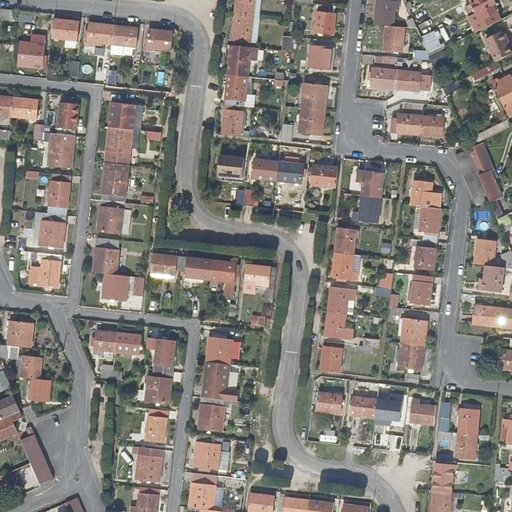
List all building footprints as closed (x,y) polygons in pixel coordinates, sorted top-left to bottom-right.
[(254,19),(255,0),(237,0),(235,17),(254,19)] [(479,31),(500,20),(493,4),(495,3),(492,0),(471,0),(472,3),(477,12),(479,12),(483,18),(475,22),(479,31)] [(378,3),(375,27),(386,28),(393,29),(396,12),(399,12),(400,6),(378,3)] [(477,12),(472,3),(463,8),(471,24),(475,22),(483,18),(479,12),(477,12)] [(334,14),(335,7),(318,5),(317,25),(314,25),(314,30),(316,31),(316,32),(334,34),(336,14),(334,14)] [(14,22),(15,12),(1,10),(0,21),(14,22)] [(251,43),(252,43),(254,19),(235,17),(232,44),(250,46),(251,43)] [(55,20),(53,39),(66,40),(65,49),(74,50),(76,48),(77,41),(79,23),(55,20)] [(409,24),(411,31),(418,31),(414,22),(409,24)] [(113,45),(114,27),(90,24),(88,43),(89,43),(103,44),(113,45)] [(139,29),(114,27),(113,45),(112,56),(126,58),(125,57),(135,58),(136,48),(138,48),(139,29)] [(393,29),(386,28),(384,51),(402,53),(404,30),(393,29)] [(173,52),(175,33),(150,30),(148,49),(173,52)] [(423,44),(428,55),(442,49),(445,47),(437,30),(420,37),(423,44)] [(495,61),(511,54),(505,41),(507,40),(502,32),(485,40),(495,61)] [(283,52),(292,53),(293,38),(284,37),(283,52)] [(330,48),(330,41),(314,39),(313,60),(311,60),(310,64),(313,65),(312,67),(330,69),(332,48),(330,48)] [(43,68),(45,45),(22,43),(19,65),(43,68)] [(417,46),(416,54),(428,55),(423,44),(419,44),(419,46),(417,46)] [(257,55),(258,49),(232,46),(229,76),(248,78),(249,62),(256,62),(257,55)] [(447,60),(442,49),(428,55),(431,64),(433,67),(447,60)] [(415,54),(414,62),(420,63),(431,64),(428,55),(416,54),(415,54)] [(397,60),(374,58),(374,64),(394,66),(396,67),(397,60)] [(499,68),(495,61),(488,65),(492,72),(499,68)] [(79,78),(80,63),(73,62),(71,77),(79,78)] [(100,77),(109,78),(110,75),(111,66),(102,64),(100,77)] [(369,87),(394,90),(396,72),(394,71),(371,69),(371,73),(370,73),(369,80),(368,80),(367,81),(366,85),(367,86),(369,87)] [(302,81),(302,74),(290,72),(289,79),(302,81)] [(396,72),(394,90),(418,93),(420,74),(396,72)] [(274,81),(283,82),(284,75),(275,74),(274,81)] [(247,85),(248,78),(229,76),(226,106),(241,107),(241,102),(245,103),(247,85)] [(510,119),(511,118),(511,82),(508,84),(506,79),(498,83),(496,80),(492,83),(510,119)] [(460,90),(456,81),(442,88),(446,97),(460,90)] [(302,109),(325,111),(328,87),(305,84),(302,109)] [(253,86),(247,85),(245,103),(241,102),(241,107),(254,109),(255,95),(252,95),(253,86)] [(495,96),(491,90),(486,93),(490,99),(495,96)] [(63,93),(50,92),(49,106),(61,107),(61,105),(63,93)] [(0,115),(13,116),(15,98),(0,96),(0,115)] [(112,101),(110,128),(133,131),(140,131),(141,132),(141,126),(134,125),(136,104),(136,100),(113,97),(112,101)] [(39,101),(15,98),(13,116),(37,119),(39,101)] [(58,135),(76,137),(79,107),(74,106),(74,104),(63,102),(63,105),(61,105),(61,107),(58,135)] [(391,133),(422,136),(424,118),(425,105),(404,102),(403,116),(399,115),(399,119),(392,118),(391,133)] [(143,104),(136,104),(134,125),(141,126),(143,104)] [(241,107),(226,106),(222,135),(250,138),(251,130),(242,129),(243,114),(240,113),(241,107)] [(495,126),(502,123),(499,117),(495,107),(470,118),(472,120),(470,121),(472,127),(474,131),(493,122),(495,126)] [(323,136),(325,111),(302,109),(301,117),(299,116),(298,127),(300,127),(300,133),(323,136)] [(424,118),(422,136),(442,138),(444,121),(424,118)] [(470,137),(474,145),(511,126),(507,120),(502,123),(495,126),(478,134),(478,133),(470,137)] [(284,126),(283,137),(282,142),(291,143),(293,127),(284,126)] [(45,133),(46,129),(38,128),(36,142),(45,144),(45,135),(45,133)] [(133,131),(110,128),(108,152),(131,155),(131,147),(132,139),(133,131)] [(0,143),(9,145),(11,133),(0,131),(0,143)] [(137,139),(139,139),(140,131),(133,131),(132,139),(131,147),(137,148),(137,139)] [(162,142),(163,134),(148,132),(147,140),(162,142)] [(72,168),(76,137),(58,135),(52,134),(52,136),(45,135),(45,144),(45,145),(51,146),(49,166),(72,168)] [(483,185),(493,180),(489,172),(493,170),(481,143),(468,150),(468,151),(483,185)] [(477,206),(489,201),(483,185),(468,151),(456,156),(456,157),(477,206)] [(243,177),(244,160),(220,157),(218,175),(243,177)] [(285,165),(279,164),(276,182),(285,183),(284,187),(299,188),(299,185),(301,185),(303,167),(304,160),(286,158),(285,165)] [(276,182),(279,164),(271,163),(255,161),(254,165),(251,165),(251,169),(253,169),(253,179),(276,182)] [(129,167),(106,164),(102,201),(125,204),(129,167)] [(336,189),(338,171),(313,168),(309,167),(307,177),(313,178),(312,186),(336,189)] [(361,199),(380,201),(383,176),(358,174),(356,189),(362,190),(361,199)] [(68,208),(72,177),(53,175),(50,206),(68,208)] [(489,201),(490,202),(497,219),(503,216),(501,210),(499,211),(495,202),(501,199),(493,180),(483,185),(489,201)] [(415,182),(412,207),(423,208),(441,210),(443,196),(432,196),(433,185),(415,182)] [(255,192),(246,191),(246,194),(244,208),(253,210),(255,192)] [(237,193),(235,207),(244,208),(246,194),(237,193)] [(511,199),(510,196),(501,199),(495,202),(499,211),(501,210),(503,216),(511,212),(511,199)] [(279,213),(287,214),(288,199),(281,198),(280,198),(279,213)] [(377,225),(380,201),(361,199),(359,216),(353,215),(352,222),(362,223),(362,226),(367,226),(367,224),(377,225)] [(125,204),(102,201),(99,232),(122,235),(125,204)] [(125,204),(122,235),(128,236),(132,205),(125,204)] [(50,214),(67,216),(68,208),(50,206),(50,214)] [(424,241),(438,243),(439,227),(441,210),(423,208),(423,217),(422,225),(419,225),(418,229),(421,229),(421,231),(421,232),(425,233),(424,241)] [(43,213),(37,212),(34,245),(41,246),(43,213)] [(63,249),(67,216),(50,214),(43,213),(41,246),(63,249)] [(422,225),(423,217),(416,216),(414,231),(421,231),(421,229),(418,229),(419,225),(422,225)] [(507,225),(503,216),(497,219),(501,228),(507,225)] [(338,231),(335,256),(353,258),(355,240),(359,240),(359,234),(353,233),(353,230),(348,229),(347,232),(338,231)] [(97,239),(94,273),(106,275),(117,276),(121,241),(97,239)] [(424,241),(413,240),(413,248),(418,248),(417,262),(414,262),(414,266),(416,266),(416,269),(434,271),(438,243),(424,241)] [(479,262),(498,265),(500,245),(482,242),(479,262)] [(391,254),(393,245),(384,244),(382,253),(391,254)] [(507,266),(511,266),(511,254),(509,249),(501,253),(507,266)] [(59,287),(63,256),(37,254),(37,263),(44,263),(43,270),(42,286),(59,287)] [(153,255),(151,273),(176,276),(176,271),(181,272),(183,259),(153,255)] [(353,258),(335,256),(332,279),(357,283),(357,276),(352,275),(352,272),(353,258)] [(362,259),(353,258),(352,272),(360,273),(362,259)] [(183,259),(181,272),(187,273),(186,278),(211,280),(213,262),(183,259)] [(213,262),(211,280),(226,282),(225,296),(233,296),(237,265),(213,262)] [(497,270),(498,265),(479,262),(479,267),(489,268),(486,292),(504,295),(508,271),(497,270)] [(257,286),(268,287),(270,288),(272,270),(248,267),(245,294),(256,295),(257,286)] [(31,284),(42,286),(43,270),(32,269),(31,284)] [(268,290),(274,291),(277,270),(272,270),(270,288),(268,287),(268,290)] [(128,291),(130,277),(117,276),(106,275),(103,299),(127,301),(128,291)] [(379,290),(386,291),(392,292),(394,276),(387,275),(387,279),(381,279),(379,290)] [(431,306),(434,278),(415,275),(413,304),(431,306)] [(135,291),(136,278),(130,277),(128,291),(135,291)] [(144,297),(145,279),(136,278),(135,291),(134,296),(144,297)] [(379,290),(378,290),(377,298),(392,300),(392,296),(392,292),(386,291),(379,290)] [(331,291),(328,314),(346,316),(348,304),(355,305),(356,293),(331,291)] [(348,304),(346,316),(354,317),(355,305),(348,304)] [(402,317),(403,309),(397,308),(391,307),(389,320),(389,324),(394,324),(395,316),(402,317)] [(476,326),(499,329),(502,310),(478,307),(476,326)] [(511,311),(502,310),(499,329),(511,330),(511,311)] [(346,316),(328,314),(325,338),(354,341),(355,329),(345,328),(346,316)] [(251,325),(264,327),(266,318),(252,316),(251,325)] [(403,345),(426,347),(428,323),(405,321),(403,338),(403,345)] [(20,347),(32,349),(34,325),(11,322),(8,346),(20,347)] [(116,353),(118,334),(97,332),(97,337),(93,337),(92,346),(95,346),(95,353),(97,355),(105,356),(106,351),(116,353)] [(142,337),(118,334),(116,353),(140,355),(142,337)] [(210,340),(208,364),(231,367),(234,343),(227,342),(228,337),(214,336),(214,341),(210,340)] [(379,348),(380,340),(364,338),(363,345),(379,348)] [(158,351),(156,371),(174,373),(178,343),(159,340),(149,339),(148,350),(158,351)] [(20,347),(8,346),(0,345),(0,357),(19,360),(19,356),(20,347)] [(424,371),(426,347),(403,345),(400,369),(411,370),(411,373),(414,373),(414,371),(424,371)] [(374,348),(362,347),(361,355),(374,356),(374,348)] [(324,348),(322,372),(340,374),(342,351),(324,348)] [(495,370),(511,372),(511,353),(498,352),(497,354),(494,354),(492,363),(495,364),(495,370)] [(32,379),(40,380),(42,359),(24,357),(21,378),(32,379)] [(231,367),(208,364),(204,400),(222,402),(238,404),(239,392),(238,392),(228,391),(230,375),(231,367)] [(102,366),(101,379),(113,380),(114,373),(114,368),(102,366)] [(174,373),(156,371),(155,379),(150,378),(149,384),(147,402),(171,405),(174,373)] [(0,394),(11,390),(3,373),(0,374),(0,394)] [(114,373),(113,380),(122,381),(123,374),(114,373)] [(407,382),(422,384),(423,376),(408,374),(407,382)] [(240,376),(230,375),(228,391),(238,392),(240,376)] [(49,402),(51,381),(40,380),(32,379),(32,384),(31,400),(49,402)] [(341,415),(343,396),(319,394),(317,413),(341,415)] [(386,401),(378,400),(376,419),(400,422),(401,413),(403,413),(405,397),(390,394),(386,395),(386,401)] [(376,419),(378,400),(354,398),(351,416),(376,419)] [(0,442),(18,435),(12,424),(22,419),(13,399),(0,404),(0,442)] [(204,400),(203,400),(200,431),(223,434),(226,409),(222,409),(222,402),(204,400)] [(435,426),(437,408),(420,406),(420,403),(415,403),(414,405),(412,405),(412,409),(409,409),(408,413),(411,413),(410,424),(435,426)] [(450,405),(442,404),(439,431),(448,432),(450,405)] [(29,423),(38,419),(32,406),(23,410),(29,423)] [(166,444),(170,412),(151,410),(148,442),(166,444)] [(459,433),(477,435),(479,412),(467,411),(461,410),(461,413),(457,412),(457,418),(460,418),(459,433)] [(509,430),(508,447),(511,447),(511,418),(510,422),(504,422),(503,430),(509,430)] [(448,432),(439,431),(438,440),(448,441),(449,432),(448,432)] [(475,461),(477,435),(459,433),(457,453),(454,452),(454,458),(457,459),(475,461)] [(31,465),(41,488),(53,481),(34,436),(20,443),(31,465)] [(222,441),(198,438),(194,470),(199,470),(211,472),(227,474),(229,455),(220,454),(222,441)] [(161,483),(164,452),(141,449),(134,448),(134,452),(140,453),(137,480),(161,483)] [(433,491),(452,493),(454,470),(448,470),(448,467),(441,467),(441,469),(435,468),(433,491)] [(511,475),(496,474),(495,482),(511,483),(511,475)] [(194,476),(189,510),(202,511),(207,511),(222,511),(224,491),(216,490),(217,479),(194,476)] [(496,482),(495,497),(504,498),(505,483),(496,482)] [(157,511),(160,491),(142,489),(139,511),(157,511)] [(449,511),(452,493),(433,491),(431,511),(449,511)] [(251,496),(249,511),(273,511),(275,499),(251,496)] [(308,511),(309,503),(280,499),(278,511),(308,511)] [(82,511),(77,501),(65,506),(67,511),(82,511)] [(309,503),(308,511),(333,511),(334,506),(309,503)]
